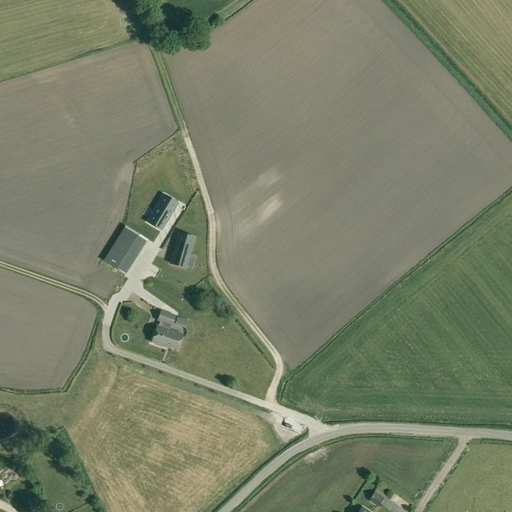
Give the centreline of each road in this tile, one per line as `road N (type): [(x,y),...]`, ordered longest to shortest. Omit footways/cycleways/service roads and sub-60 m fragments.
road 1 (unknown): [(266,405),(276,354),(212,270),(202,186),(172,93)]
road 2 (unclassified): [(224,511),(293,450),(331,432),(511,437)]
